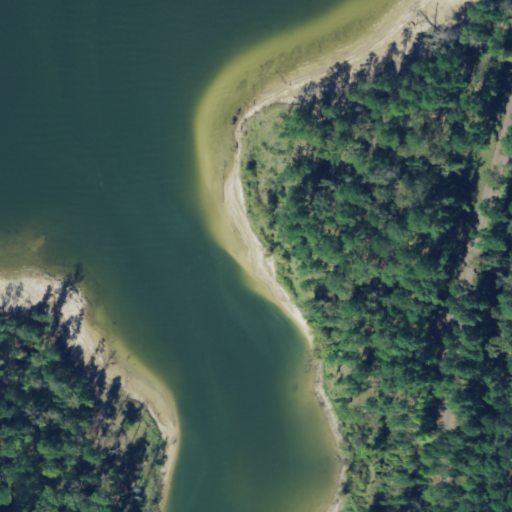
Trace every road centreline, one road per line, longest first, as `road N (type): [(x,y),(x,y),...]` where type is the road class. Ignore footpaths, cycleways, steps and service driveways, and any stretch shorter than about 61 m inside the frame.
road 1 (residential): [(432,511),(445,356),(479,215),(511,152)]
road 2 (residential): [(467,264),(431,249),(414,213),(419,81),(481,55),(511,104)]
